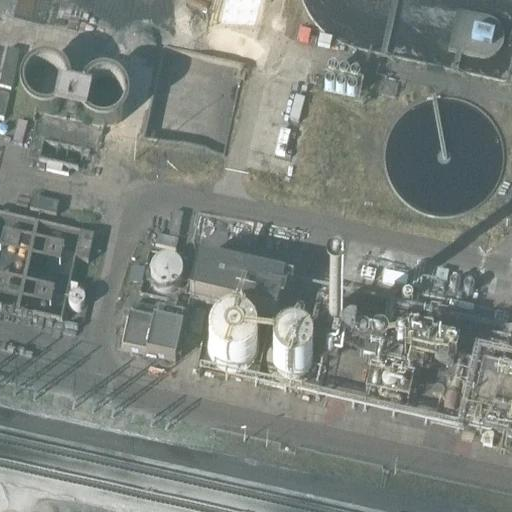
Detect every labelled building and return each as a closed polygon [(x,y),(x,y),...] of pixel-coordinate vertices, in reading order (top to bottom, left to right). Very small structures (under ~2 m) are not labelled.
[(318,37),(316,46),(328,49),(330,41),(330,39),(318,37)] [(72,97),(73,90),(72,83),(70,77),(66,71),(61,66),(55,62),(48,61),(41,60),(34,62),(28,65),(22,69),(18,75),(15,82),(14,89),(15,96),(17,102),(21,108),(26,113),(32,117),(39,119),(46,119),(53,117),(60,114),(65,110),(69,104),(72,97)] [(128,114),(129,109),(129,104),(127,99),(125,94),(121,90),(116,87),(111,84),(105,82),(100,82),(93,84),(90,85),(85,89),(82,92),(79,96),(77,100),(76,105),(76,110),(76,115),(78,119),(81,125),(85,129),(89,132),(94,134),(99,135),(104,136),(108,135),(114,133),(118,131),(122,127),(127,120),(128,114)] [(38,158),(78,168),(83,149),(43,140),(38,158)] [(57,206),(31,200),(28,212),(55,218),(57,206)] [(169,237),(157,236),(156,249),(176,252),(181,214),(172,213),(169,237)] [(284,281),(197,262),(188,300),(276,319),(284,281)] [(131,307),(128,319),(152,324),(155,312),(131,307)] [(155,311),(155,312),(152,324),(128,319),(121,353),(174,364),(184,318),(155,311)] [(254,349),(255,343),(253,337),(250,331),(246,327),(240,324),(234,323),(228,324),(222,326),(217,330),(213,335),(211,341),(211,347),(213,353),(216,358),(220,363),(226,366),(232,367),(238,366),(244,364),(249,360),(252,355),(254,349)] [(427,348),(352,331),(349,347),(424,363),(427,348)] [(316,364),(317,357),(315,350),(312,343),(307,338),(300,335),(293,334),(286,335),(279,338),(274,343),(270,349),(269,356),(269,363),(271,370),(276,375),(282,379),(289,382),(296,382),(303,380),(309,376),(313,370),(316,364)] [(511,371),(482,365),(468,429),(511,438),(511,371)] [(57,466),(54,478),(83,487),(86,475),(57,466)]
